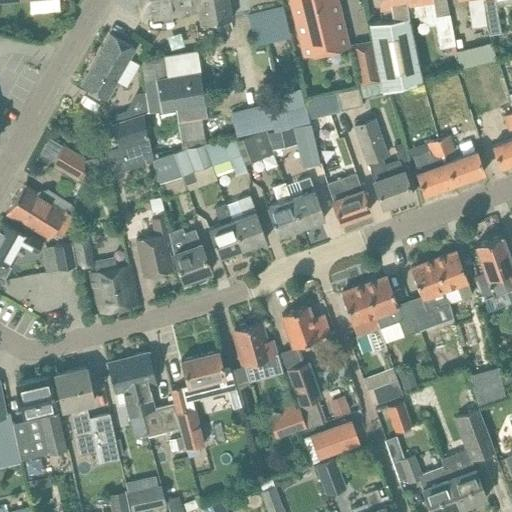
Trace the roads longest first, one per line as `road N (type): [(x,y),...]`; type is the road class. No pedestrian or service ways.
road 1 (residential): [(0,336),(30,352),(257,288),(279,269),(511,187)]
road 2 (secondary): [(0,175),(96,0)]
